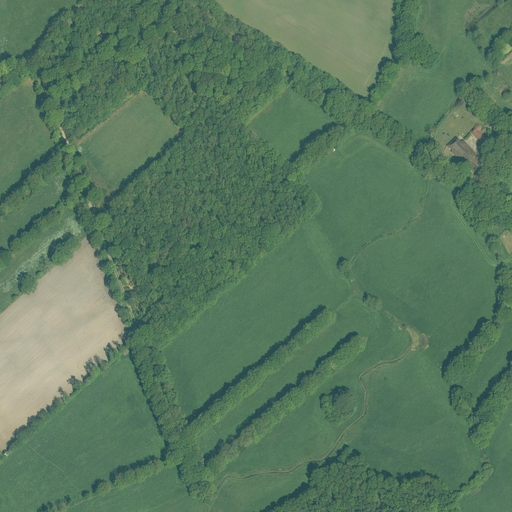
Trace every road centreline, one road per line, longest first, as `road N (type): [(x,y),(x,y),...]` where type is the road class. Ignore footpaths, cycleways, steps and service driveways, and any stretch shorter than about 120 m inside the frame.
road 1 (track): [(35,54),(210,504)]
road 2 (tertiary): [(172,0),(428,160)]
road 3 (track): [(401,0),(402,46),(359,117)]
road 4 (tertiary): [(0,87),(94,0)]
